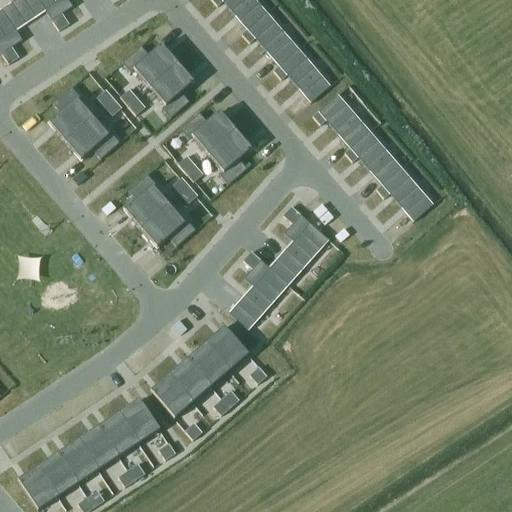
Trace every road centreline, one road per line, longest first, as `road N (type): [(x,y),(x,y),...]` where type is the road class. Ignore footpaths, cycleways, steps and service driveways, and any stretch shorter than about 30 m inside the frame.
road 1 (residential): [(0,125),(161,313)]
road 2 (residential): [(162,0),(304,162)]
road 3 (residential): [(161,313),(304,162)]
road 4 (residential): [(0,433),(107,362),(161,313)]
road 5 (residential): [(0,103),(146,0)]
